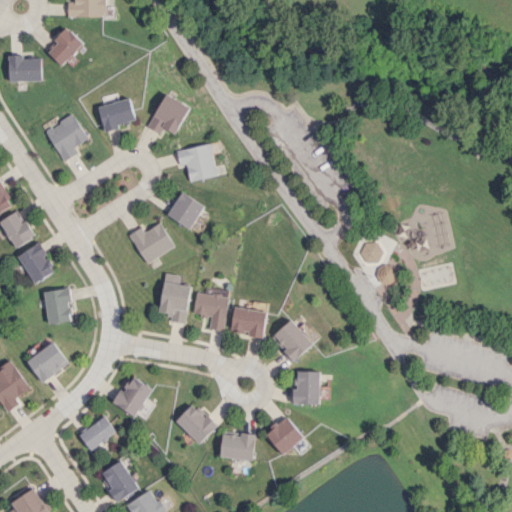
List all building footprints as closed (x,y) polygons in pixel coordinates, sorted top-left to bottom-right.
[(104,0),(75,0),(75,2),(69,2),(69,17),(105,16),(104,0)] [(84,43),(67,26),(54,40),(57,43),(49,51),(62,65),(84,43)] [(24,58),(23,54),(9,54),(10,81),(42,80),(41,57),(24,58)] [(149,127),(160,132),(163,127),(177,133),(190,105),(164,93),(149,127)] [(98,106),(105,130),(137,120),(130,97),(98,106)] [(45,130),(64,161),(77,153),(74,147),(88,138),(73,113),(45,130)] [(187,163),(190,180),(218,175),(211,143),(177,150),(180,164),(187,163)] [(0,212),(13,206),(0,181),(0,212)] [(168,215),(192,228),(205,203),(181,191),(168,215)] [(27,219),(22,222),(16,211),(0,219),(0,220),(15,247),(36,235),(27,219)] [(147,263),(175,246),(160,222),(145,231),(141,226),(129,234),(147,263)] [(17,255),(35,283),(55,270),(46,255),(48,254),(40,241),(17,255)] [(378,284),(397,280),(393,263),(374,267),(378,284)] [(186,322),(191,285),(179,284),(180,274),(165,273),(160,312),(172,314),(171,321),(186,322)] [(71,320),(69,301),(72,301),(70,286),(43,291),(49,323),(71,320)] [(229,296),(197,292),(194,314),(211,316),(209,328),(225,330),(229,296)] [(232,333),(265,334),(266,309),(233,307),(232,333)] [(273,336),(285,349),(282,352),(292,363),(314,343),(291,318),(273,336)] [(69,363),(55,341),(27,359),(41,381),(69,363)] [(0,400),(7,411),(19,403),(15,398),(30,387),(12,360),(0,368),(0,400)] [(320,403),(320,370),(297,370),(297,389),(293,389),(293,403),(320,403)] [(135,416),(153,388),(132,374),(114,402),(135,416)] [(199,443),(217,425),(194,402),(176,419),(199,443)] [(117,431),(106,415),(80,434),(90,450),(117,431)] [(282,454),(304,438),(288,416),(266,432),(282,454)] [(222,433),(220,457),(253,460),(256,433),(240,432),(240,435),(222,433)] [(117,501),(139,488),(121,459),(100,473),(117,501)] [(46,511),(49,511),(35,487),(11,501),(17,511),(46,511)] [(166,511),(160,498),(156,500),(150,490),(126,503),(130,511),(166,511)]
